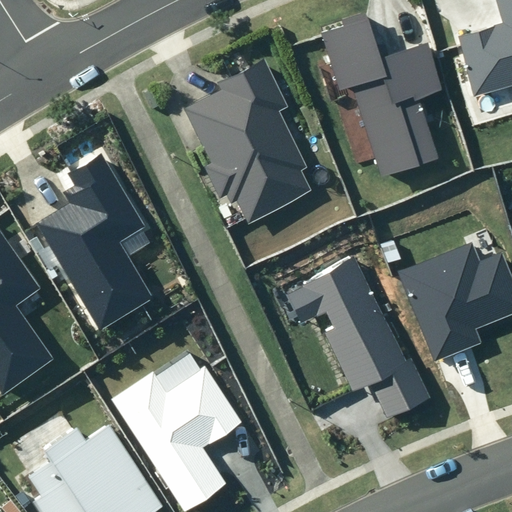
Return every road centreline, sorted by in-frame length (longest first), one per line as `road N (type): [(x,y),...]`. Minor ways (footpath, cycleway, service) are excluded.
road 1 (residential): [(37,71),(174,0)]
road 2 (tertiary): [(511,461),(391,511)]
